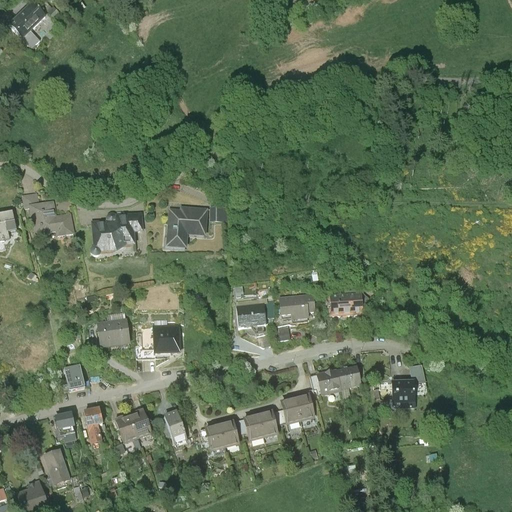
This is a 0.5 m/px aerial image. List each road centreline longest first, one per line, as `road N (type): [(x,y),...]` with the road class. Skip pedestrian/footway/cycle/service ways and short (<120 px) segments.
road 1 (residential): [(0,426),(144,385),(368,341),(443,353)]
road 2 (track): [(199,164),(387,89),(511,86)]
road 3 (residential): [(0,168),(23,169),(78,208),(113,210),(199,164)]
